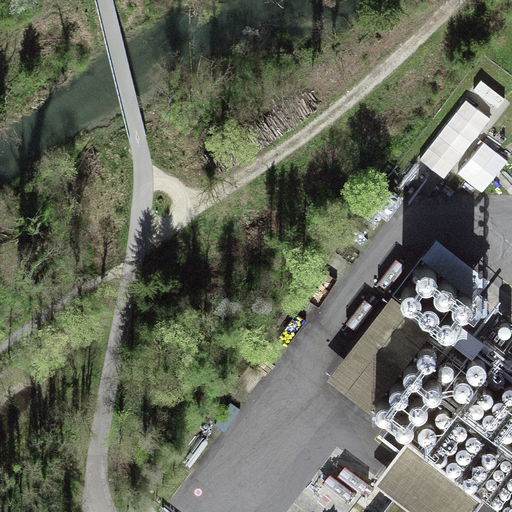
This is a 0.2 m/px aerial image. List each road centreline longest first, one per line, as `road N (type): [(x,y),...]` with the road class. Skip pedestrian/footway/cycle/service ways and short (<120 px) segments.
road 1 (track): [(134,253),(285,153),(460,0)]
road 2 (track): [(102,511),(94,459),(134,253)]
road 3 (track): [(134,253),(141,155),(106,0)]
